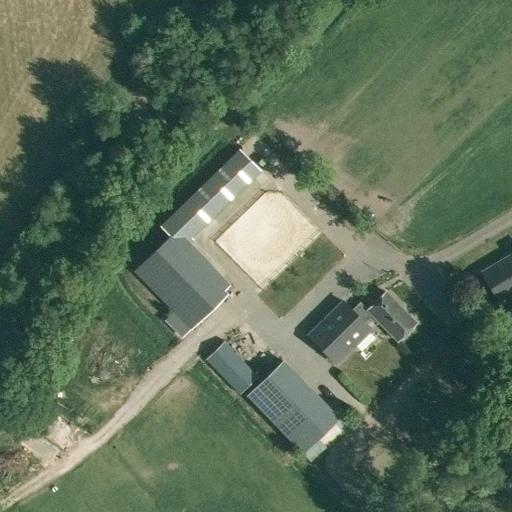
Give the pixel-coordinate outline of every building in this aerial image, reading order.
[(259,169),(239,148),(160,226),(183,248),(192,239),(191,237),(259,169)] [(272,272),(322,225),(292,193),(267,216),(279,230),(268,240),(278,250),(263,263),(272,272)] [(227,293),(170,235),(134,271),(174,312),(167,319),(183,336),(227,293)] [(511,253),(498,262),(497,262),(482,271),(500,301),(511,293),(511,253)] [(385,294),(368,311),(366,312),(364,315),(369,319),(373,323),(376,320),(397,341),(414,323),(385,294)] [(368,311),(360,303),(351,312),(336,296),(298,335),(324,361),(369,319),(364,315),(368,311)] [(240,394),(257,378),(223,342),(205,359),(240,394)] [(245,396),(302,455),(340,418),(283,360),(245,396)] [(57,412),(46,430),(74,448),(86,430),(57,412)]
